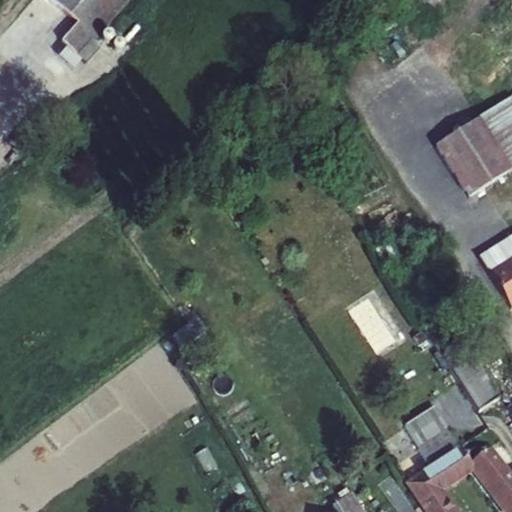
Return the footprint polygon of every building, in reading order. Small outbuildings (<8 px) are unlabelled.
[(123,0),(38,0),(69,27),(53,45),(70,61),(123,0)] [(511,95),(479,116),(511,167),(511,166),(511,95)] [(438,144),(471,194),(511,167),(479,116),(438,144)] [(511,229),(477,251),(509,304),(511,302),(511,229)] [(381,355),(409,337),(377,286),(349,304),(381,355)] [(471,351),(450,364),(480,410),(500,397),(471,351)] [(415,452),(426,470),(448,455),(437,437),(415,452)] [(470,441),(462,446),(477,468),(507,511),(511,511),(511,463),(509,466),(492,442),(477,452),(470,441)] [(426,470),(414,478),(429,500),(444,490),(473,470),(477,468),(462,446),(448,455),(426,470)] [(427,511),(458,511),(444,490),(429,500),(414,478),(409,481),(407,482),(427,511)] [(367,511),(360,499),(342,510),(343,511),(367,511)]
